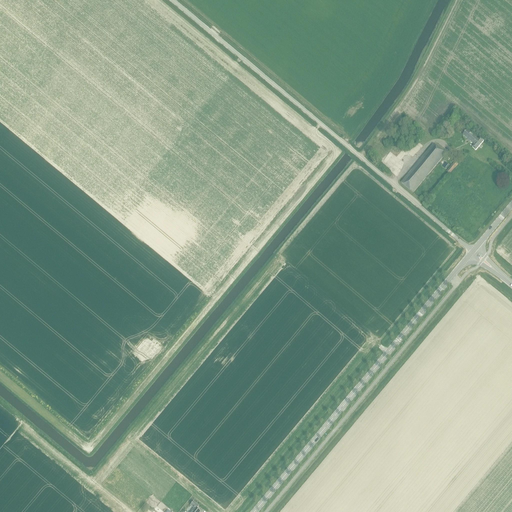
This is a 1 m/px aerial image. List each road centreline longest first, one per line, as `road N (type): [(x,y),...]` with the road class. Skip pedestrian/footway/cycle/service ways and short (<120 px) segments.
road 1 (unclassified): [(472,251),(173,0)]
road 2 (tertiary): [(253,511),(472,251)]
